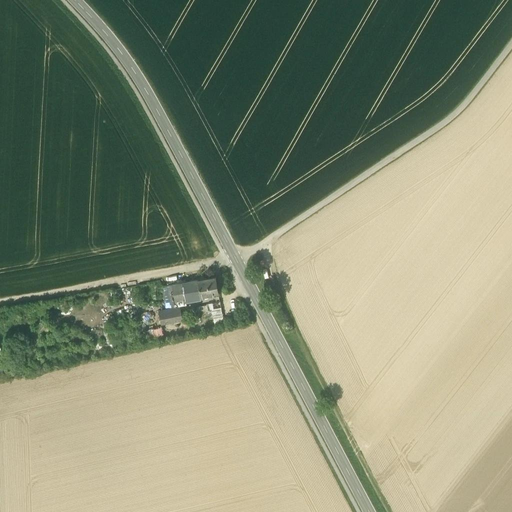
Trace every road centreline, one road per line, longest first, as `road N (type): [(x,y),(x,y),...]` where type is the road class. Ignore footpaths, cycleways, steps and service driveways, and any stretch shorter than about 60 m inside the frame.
road 1 (tertiary): [(368,511),(152,102),(74,0)]
road 2 (track): [(511,45),(446,119),(233,257)]
road 3 (track): [(389,511),(277,299),(263,244)]
